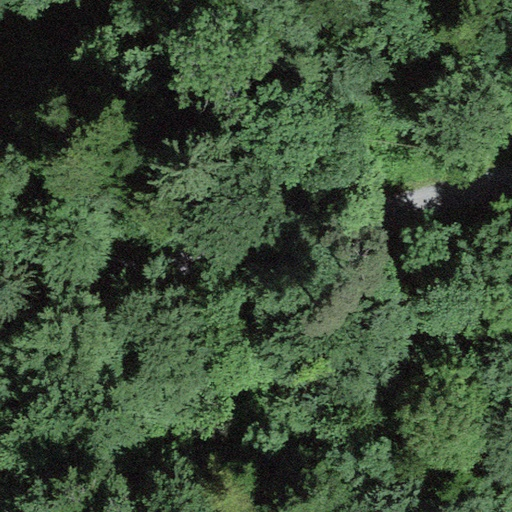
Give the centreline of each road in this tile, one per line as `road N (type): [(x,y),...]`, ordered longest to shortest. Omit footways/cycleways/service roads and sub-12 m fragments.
road 1 (track): [(511,179),(156,274),(0,328)]
road 2 (track): [(0,225),(156,274)]
